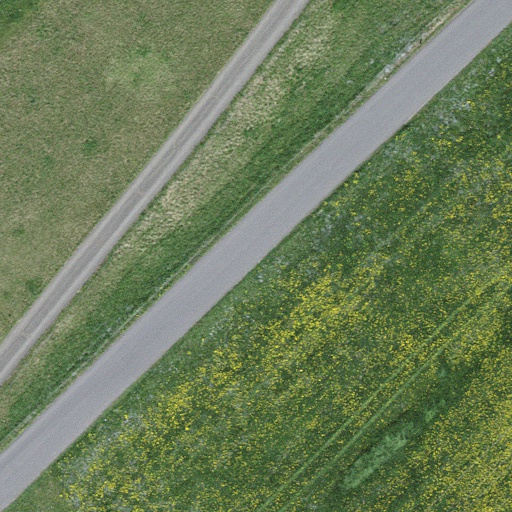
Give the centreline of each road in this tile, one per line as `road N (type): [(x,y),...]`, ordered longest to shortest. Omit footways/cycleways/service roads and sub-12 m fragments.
road 1 (unclassified): [(509,0),(0,483)]
road 2 (track): [(284,0),(188,138),(0,378)]
